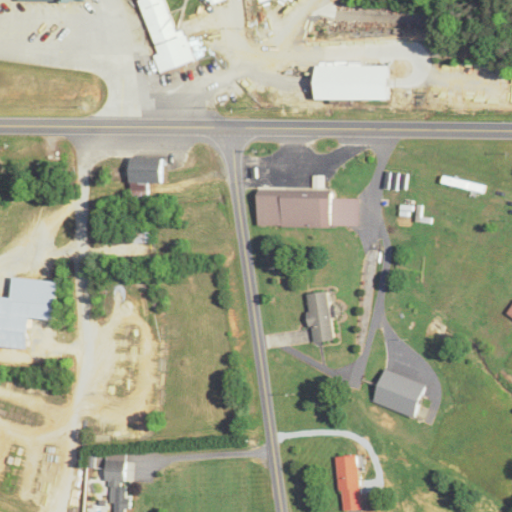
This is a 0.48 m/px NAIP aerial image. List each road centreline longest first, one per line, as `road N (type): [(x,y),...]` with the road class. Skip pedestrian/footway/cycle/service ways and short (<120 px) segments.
road 1 (primary): [(0,124),(511,129)]
road 2 (residential): [(280,511),(229,126)]
